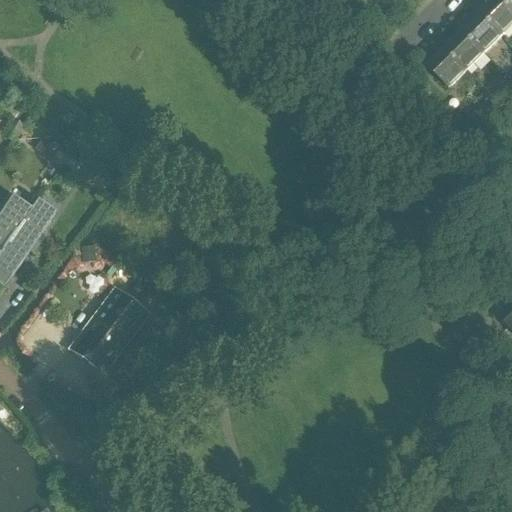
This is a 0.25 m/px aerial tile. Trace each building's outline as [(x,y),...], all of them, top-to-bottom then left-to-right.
[(382,13),(388,20),(402,7),(395,0),(382,13)] [(511,10),(501,0),(493,0),(480,14),(503,36),(511,27),(511,10)] [(511,0),(501,0),(511,10),(511,0)] [(480,14),(462,32),(485,54),(503,36),(480,14)] [(462,32),(444,49),(467,72),(485,54),(462,32)] [(467,72),(444,49),(426,68),(449,90),(467,72)] [(499,96),(502,98),(511,88),(511,81),(509,78),(495,91),(499,96)] [(482,114),(484,116),(498,103),(495,100),(491,96),(477,109),(482,114)] [(23,127),(15,121),(14,120),(2,139),(12,145),(23,127)] [(59,168),(62,165),(68,155),(59,148),(54,155),(49,161),(59,168)] [(68,155),(62,165),(75,174),(82,164),(68,155)] [(0,254),(27,213),(10,202),(10,201),(9,200),(0,213),(0,254)] [(27,213),(0,254),(0,273),(9,280),(8,280),(9,281),(28,254),(31,256),(32,257),(45,238),(44,237),(44,238),(40,235),(53,217),(52,217),(35,206),(35,205),(34,204),(28,213),(27,213)] [(80,250),(81,260),(93,259),(92,249),(80,250)] [(68,351),(102,376),(148,316),(115,291),(94,318),(68,351)] [(160,317),(171,320),(173,309),(162,307),(160,317)] [(40,495),(52,511),(69,511),(51,487),(46,486),(41,489),(40,495)]
